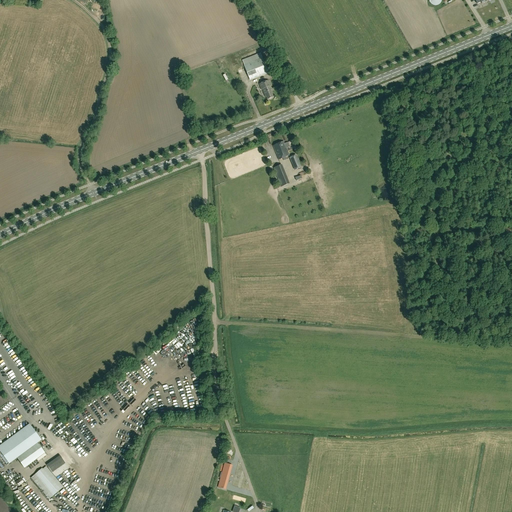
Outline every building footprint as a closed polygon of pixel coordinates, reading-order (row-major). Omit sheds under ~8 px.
[(262,58),(244,65),(250,80),(268,73),(262,58)] [(267,100),(273,97),(271,90),(272,90),(270,86),(271,86),(268,80),(259,84),(261,90),(262,90),(265,97),(266,97),(267,100)] [(278,160),(289,156),(284,142),(273,146),(278,160)] [(295,170),(301,167),(296,156),(290,158),(295,170)] [(151,355),(160,351),(157,345),(155,346),(156,349),(150,352),(151,355)] [(0,451),(9,464),(17,458),(37,443),(41,440),(29,424),(0,446),(0,451)] [(45,453),(37,443),(17,458),(25,468),(45,453)] [(69,468),(60,456),(47,465),(56,477),(69,468)] [(225,462),(219,482),(220,483),(226,484),(232,464),(225,462)] [(49,499),(63,487),(46,467),(32,479),(49,499)]
